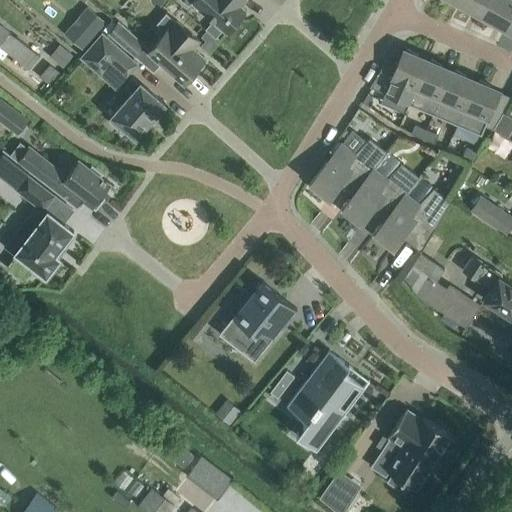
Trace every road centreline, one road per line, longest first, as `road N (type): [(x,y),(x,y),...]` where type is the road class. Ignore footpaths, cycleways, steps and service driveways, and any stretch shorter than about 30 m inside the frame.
road 1 (residential): [(511,420),(395,342),(270,211)]
road 2 (residential): [(270,211),(393,15)]
road 3 (residential): [(393,15),(507,64)]
road 4 (residential): [(191,305),(270,211)]
